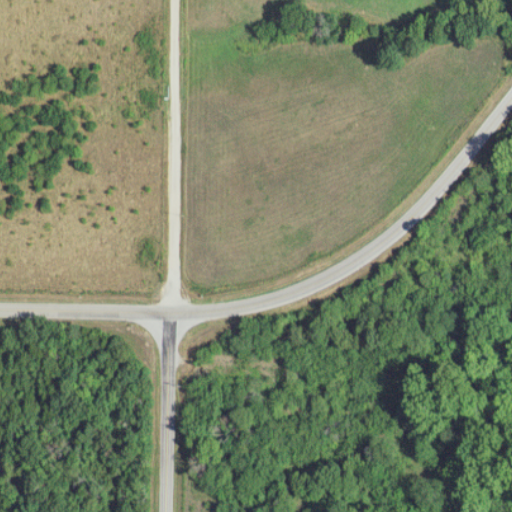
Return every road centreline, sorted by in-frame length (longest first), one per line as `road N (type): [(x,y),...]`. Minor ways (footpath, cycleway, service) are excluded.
road 1 (secondary): [(0,313),(226,313),(307,293),(352,270),(414,217),(511,104)]
road 2 (residential): [(173,314),(173,0)]
road 3 (tertiary): [(166,511),(173,314)]
